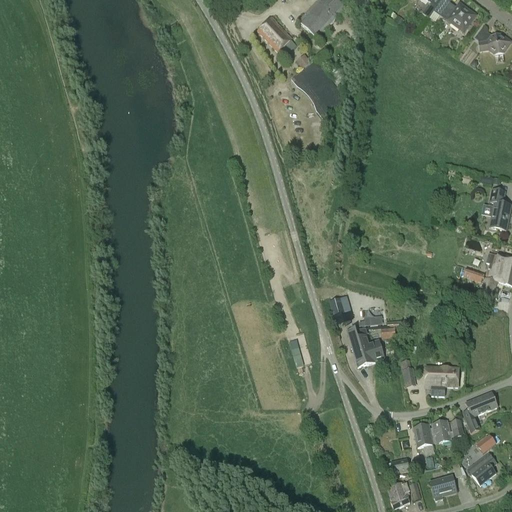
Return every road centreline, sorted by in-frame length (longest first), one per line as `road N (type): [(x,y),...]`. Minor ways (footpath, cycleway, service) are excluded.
road 1 (tertiary): [(336,374),(255,110),(198,0)]
road 2 (residential): [(511,380),(428,411),(392,415),(369,408),(336,374)]
road 3 (tertiary): [(382,511),(336,374)]
